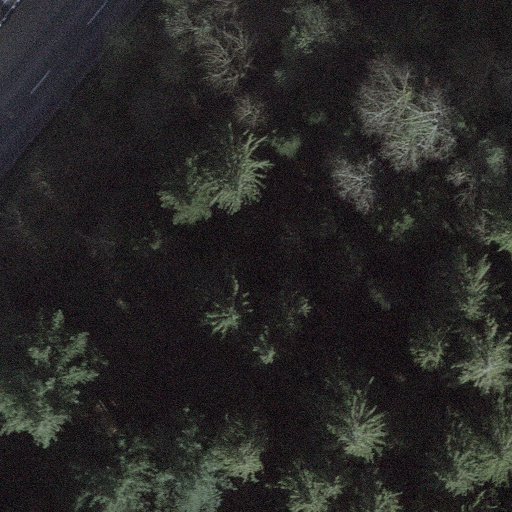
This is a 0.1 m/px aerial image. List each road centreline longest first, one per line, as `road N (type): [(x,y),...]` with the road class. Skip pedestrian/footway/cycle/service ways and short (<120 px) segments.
road 1 (track): [(366,0),(288,40),(193,107),(60,248),(0,290)]
road 2 (secondary): [(106,0),(0,130)]
